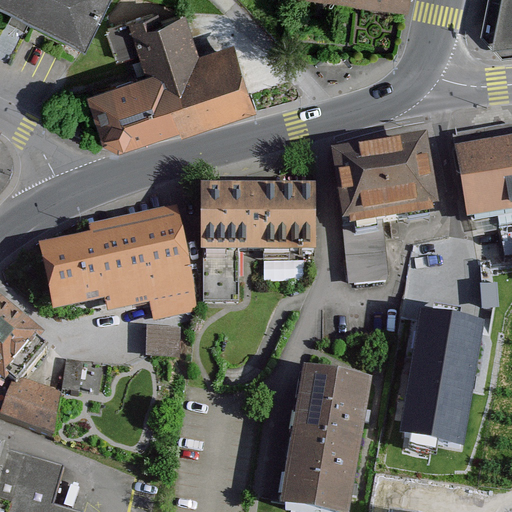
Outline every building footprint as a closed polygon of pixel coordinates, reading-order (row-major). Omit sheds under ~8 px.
[(0,0),(0,4),(83,46),(106,0),(0,0)] [(407,0),(325,0),(406,11),(407,0)] [(511,0),(502,0),(494,44),(511,42),(511,0)] [(120,153),(255,108),(234,44),(203,54),(189,11),(131,30),(145,73),(86,93),(101,140),(120,153)] [(438,208),(426,133),(333,148),(345,223),(349,282),(387,277),(381,217),(438,208)] [(511,147),(458,157),(470,226),(511,219),(511,147)] [(316,256),(317,189),(200,190),(201,256),(203,304),(239,303),(240,257),(316,256)] [(90,236),(38,247),(53,314),(105,303),(108,315),(150,305),(154,323),(198,312),(176,209),(89,228),(90,236)] [(0,383),(5,388),(45,339),(0,301),(0,383)] [(460,449),(480,328),(424,318),(403,440),(460,449)] [(284,511),(351,511),(373,389),(306,377),(283,511),(284,511)] [(0,419),(54,438),(68,399),(14,380),(0,418),(0,419)] [(64,468),(0,451),(0,511),(66,511),(53,509),(64,468)]
